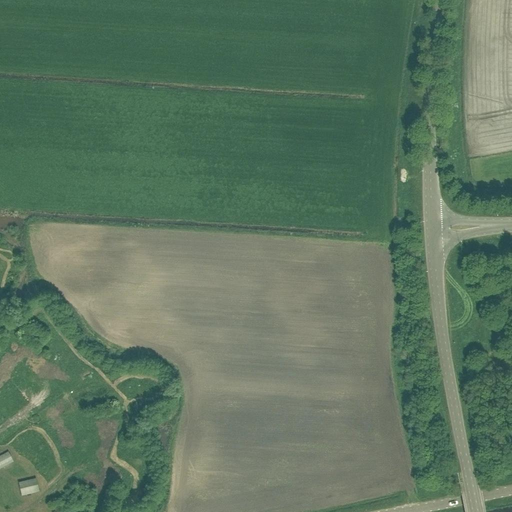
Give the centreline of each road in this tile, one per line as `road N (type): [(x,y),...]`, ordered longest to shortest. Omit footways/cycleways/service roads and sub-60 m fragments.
road 1 (tertiary): [(474,511),(431,240)]
road 2 (tertiary): [(430,221),(439,0)]
